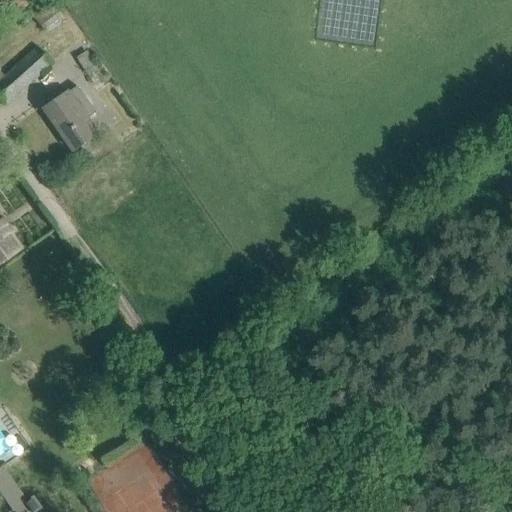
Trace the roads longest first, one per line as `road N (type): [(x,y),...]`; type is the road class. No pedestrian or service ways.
road 1 (track): [(204,426),(70,234)]
road 2 (unclassified): [(0,135),(70,234)]
